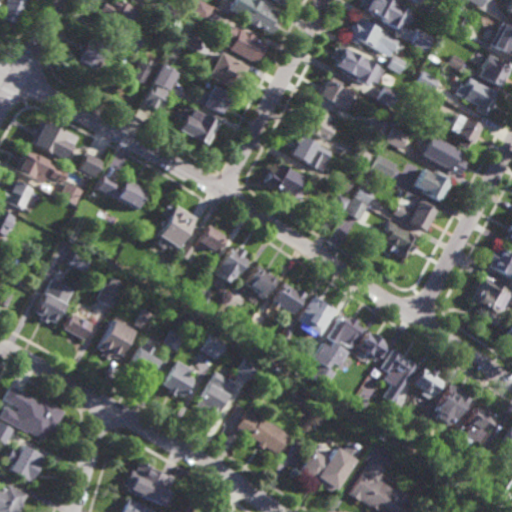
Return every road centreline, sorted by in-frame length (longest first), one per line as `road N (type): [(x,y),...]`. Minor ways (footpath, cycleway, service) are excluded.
road 1 (residential): [(0,69),(220,192),(511,383)]
road 2 (residential): [(0,346),(279,511)]
road 3 (residential): [(325,0),(220,192)]
road 4 (residential): [(511,144),(417,320)]
road 5 (residential): [(59,0),(0,110)]
